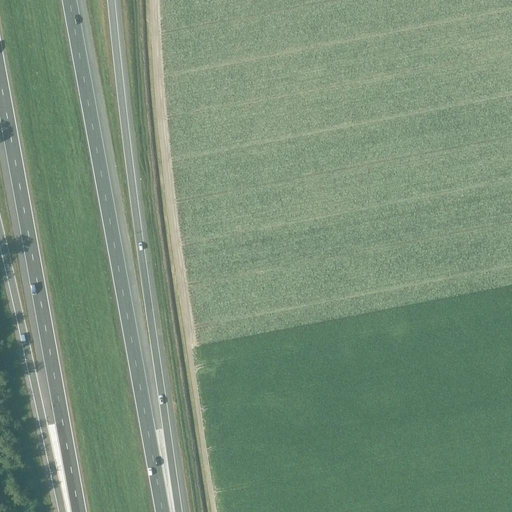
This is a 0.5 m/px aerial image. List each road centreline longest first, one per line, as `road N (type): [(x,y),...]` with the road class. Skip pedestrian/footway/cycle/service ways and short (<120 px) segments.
road 1 (motorway): [(162,511),(69,0)]
road 2 (motorway): [(174,511),(110,0)]
road 3 (motorway): [(0,76),(78,511)]
road 4 (motorway): [(0,231),(66,511)]
